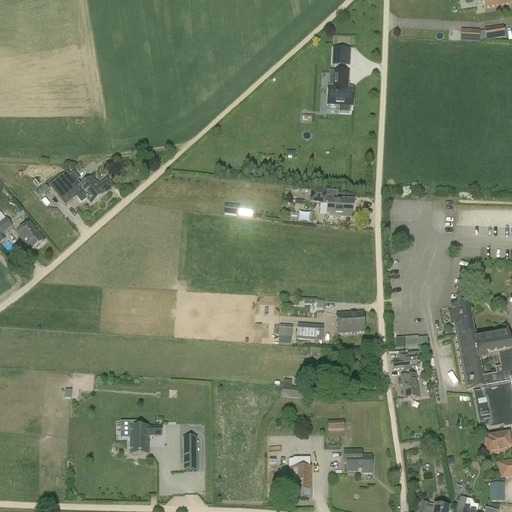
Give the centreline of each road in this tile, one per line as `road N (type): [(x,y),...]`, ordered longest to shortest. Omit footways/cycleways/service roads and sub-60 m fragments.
road 1 (track): [(385,0),(378,273),(403,511)]
road 2 (track): [(0,305),(350,0)]
road 3 (track): [(220,511),(0,504)]
